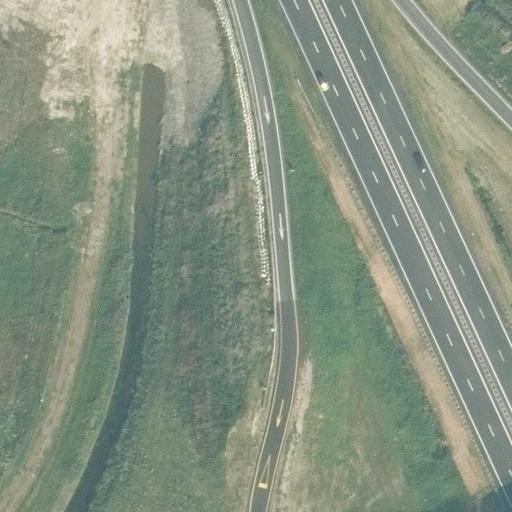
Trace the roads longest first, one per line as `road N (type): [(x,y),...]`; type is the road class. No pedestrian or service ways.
road 1 (trunk): [(292,0),(511,479)]
road 2 (trunk): [(212,0),(227,107),(249,511)]
road 3 (trunk): [(511,381),(337,0)]
road 4 (trunk): [(511,109),(397,0)]
